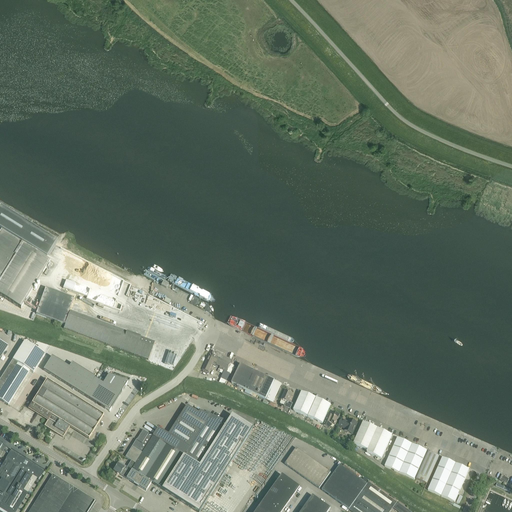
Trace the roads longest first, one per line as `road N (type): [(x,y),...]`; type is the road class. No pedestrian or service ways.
road 1 (unclassified): [(464,511),(484,470),(478,461),(218,343),(202,348)]
road 2 (unclassified): [(511,167),(407,123),(289,0)]
road 3 (unclassified): [(88,477),(136,407),(178,380),(202,348)]
